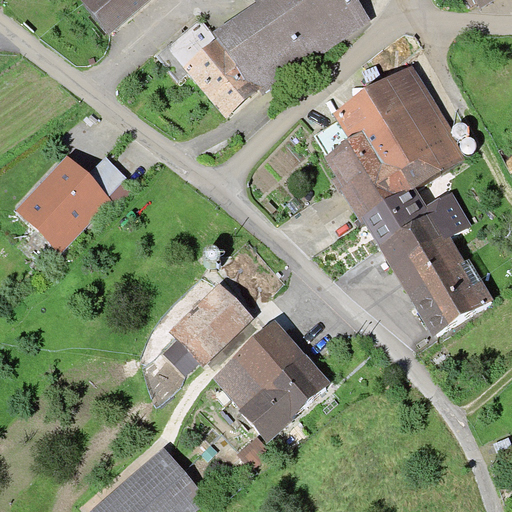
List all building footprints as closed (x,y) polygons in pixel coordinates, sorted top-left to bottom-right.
[(89,0),(80,7),(105,36),(147,0),(89,0)] [(197,24),(166,51),(223,118),(259,87),(254,82),(354,14),(344,0),(252,0),(261,13),(215,44),(197,24)] [(404,81),(312,140),(364,224),(410,196),(421,189),(422,189),(439,178),(418,145),(428,139),(426,136),(435,130),(404,81)] [(460,145),(467,142),(469,136),(467,130),(461,128),(455,130),(452,136),(454,143),(460,145)] [(468,160),(474,158),(477,151),(474,145),(467,142),(460,145),(459,151),(461,157),(468,160)] [(112,199),(66,157),(17,210),(63,252),(112,199)] [(421,214),(410,196),(364,224),(394,272),(439,243),(441,246),(465,232),(446,200),(421,214)] [(441,246),(439,243),(394,272),(435,340),(489,306),(467,270),(465,269),(463,269),(457,273),(441,246)] [(210,272),(217,270),(220,263),(217,256),(210,253),(203,256),(200,263),(203,270),(210,272)] [(172,342),(198,367),(244,321),(219,296),(172,342)] [(265,445),(323,392),(270,333),(214,382),(243,415),(240,417),(265,445)] [(505,442),(491,448),(494,455),(509,449),(505,442)] [(239,458),(249,470),(265,455),(255,443),(239,458)] [(192,511),(204,501),(162,453),(95,511),(192,511)]
